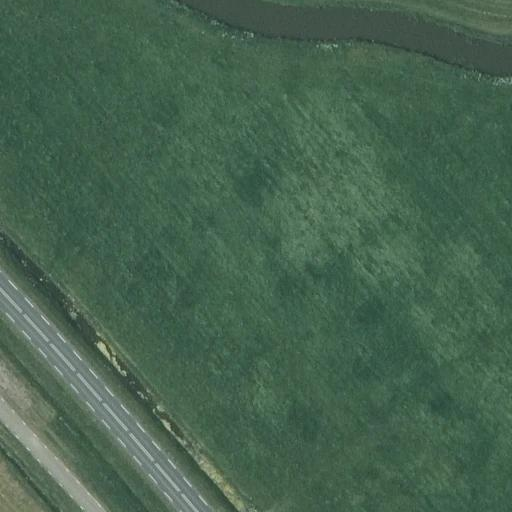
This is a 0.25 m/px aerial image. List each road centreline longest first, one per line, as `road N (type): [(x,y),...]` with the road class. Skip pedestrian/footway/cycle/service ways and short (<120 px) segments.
road 1 (primary): [(195,511),(0,293)]
road 2 (unclassified): [(94,511),(0,409)]
